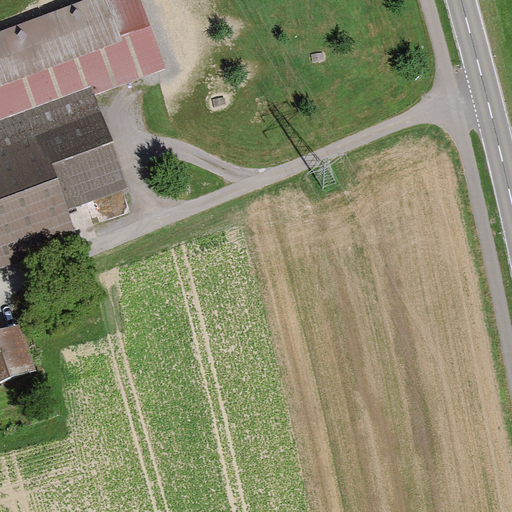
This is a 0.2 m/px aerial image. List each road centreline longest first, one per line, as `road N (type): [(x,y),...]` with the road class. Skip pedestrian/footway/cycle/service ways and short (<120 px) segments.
road 1 (track): [(511,394),(449,96)]
road 2 (secondary): [(511,209),(458,0)]
